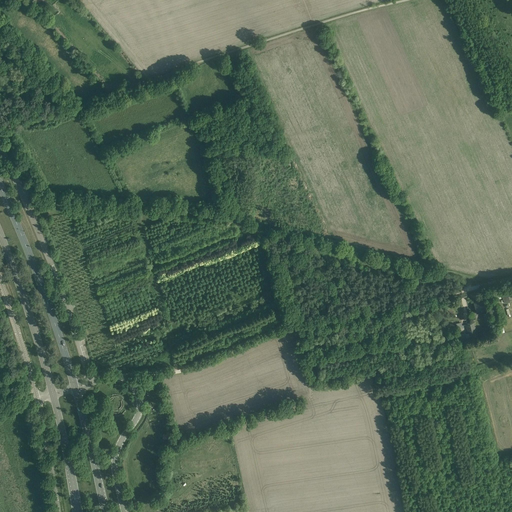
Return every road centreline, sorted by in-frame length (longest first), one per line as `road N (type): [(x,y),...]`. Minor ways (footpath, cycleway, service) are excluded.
road 1 (track): [(113,378),(182,368),(281,326),(482,286)]
road 2 (unclassified): [(94,380),(0,142)]
road 3 (secondary): [(73,388),(0,188)]
road 4 (unclassified): [(124,511),(114,461),(138,416),(138,396),(123,380),(94,380)]
road 5 (secondary): [(0,237),(52,394)]
road 6 (secondary): [(104,511),(73,388)]
road 7 (unclassified): [(0,278),(36,399)]
road 8 (secondary): [(52,394),(78,511)]
